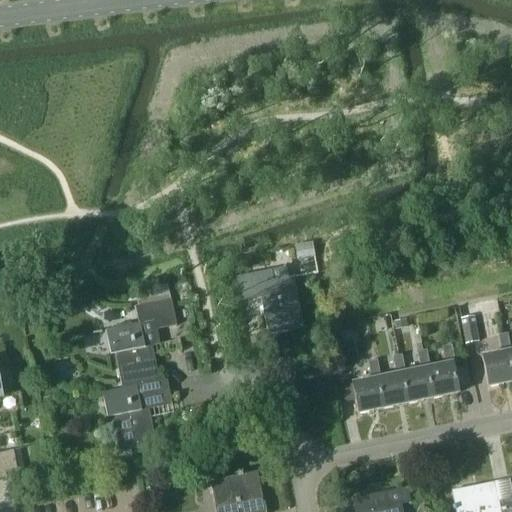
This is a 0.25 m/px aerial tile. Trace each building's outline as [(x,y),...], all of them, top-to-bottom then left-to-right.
[(314,258),(312,243),(294,246),(296,261),(314,258)] [(272,281),(270,270),(231,277),(236,303),(260,298),(267,335),(303,328),(292,277),(272,281)] [(498,312),(495,299),(458,307),(460,319),(459,319),(464,345),(478,342),(473,317),(498,312)] [(114,354),(120,388),(121,391),(157,384),(157,381),(151,347),(159,345),(156,331),(175,327),(170,300),(168,300),(166,301),(137,306),(134,307),(138,324),(105,330),(109,355),(114,354)] [(407,329),(405,320),(393,322),(395,331),(407,329)] [(488,387),(511,382),(511,373),(508,351),(511,351),(507,334),(498,335),(502,353),(482,357),(488,387)] [(445,364),(430,368),(426,368),(433,399),(458,394),(452,364),(455,364),(451,345),(442,347),(445,364)] [(408,404),(433,399),(426,368),(430,368),(426,350),(418,352),(421,369),(404,372),(401,373),(408,404)] [(395,375),(380,378),(377,378),(383,409),(408,404),(401,373),(404,372),(401,355),(392,357),(395,375)] [(377,378),(380,378),(376,361),(367,363),(370,379),(351,383),(357,414),(383,409),(377,378)] [(121,391),(120,388),(101,392),(106,418),(111,417),(117,453),(155,446),(148,410),(171,405),(166,380),(157,381),(157,384),(121,391)] [(23,469),(19,449),(12,450),(16,470),(23,469)] [(263,511),(256,472),(209,482),(214,511),(263,511)] [(494,493),(492,483),(451,492),(455,511),(511,511),(511,503),(497,507),(494,493)] [(409,503),(406,488),(369,495),(372,510),(360,511),(402,511),(401,505),(409,503)]
